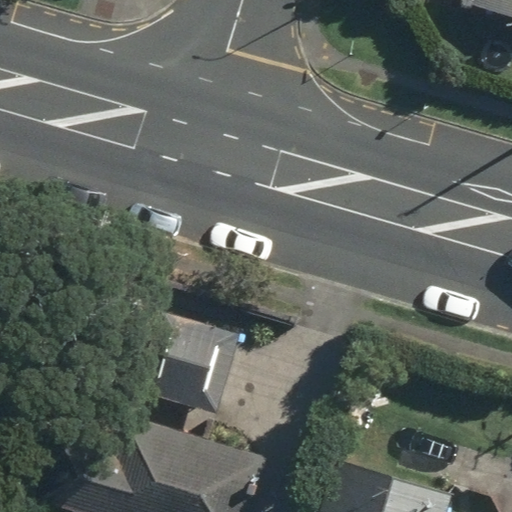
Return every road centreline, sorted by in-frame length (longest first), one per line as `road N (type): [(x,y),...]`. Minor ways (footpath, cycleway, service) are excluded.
road 1 (tertiary): [(511,235),(206,147)]
road 2 (tertiary): [(206,147),(0,86)]
road 3 (residential): [(249,0),(206,147)]
